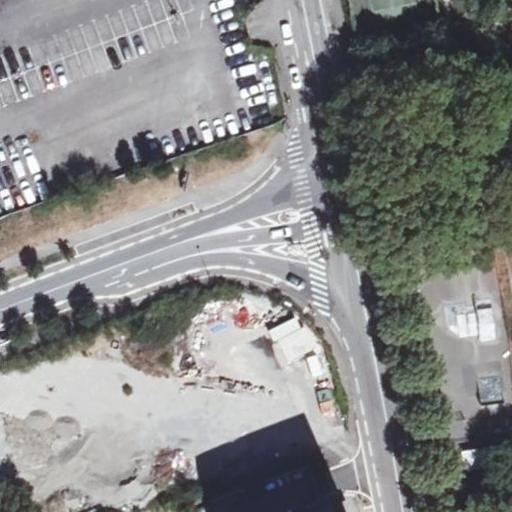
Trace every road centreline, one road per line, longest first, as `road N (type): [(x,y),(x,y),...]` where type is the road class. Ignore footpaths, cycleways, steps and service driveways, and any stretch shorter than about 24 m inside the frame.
road 1 (unknown): [(342,454),(254,375),(143,318),(73,311)]
road 2 (unknown): [(0,134),(194,60),(204,28),(198,0)]
road 3 (secondary): [(0,313),(197,246)]
road 4 (secondary): [(393,459),(359,297)]
road 5 (secondary): [(335,166),(197,246)]
road 6 (residential): [(245,511),(393,459)]
road 7 (tertiary): [(467,166),(429,173),(345,219)]
road 8 (secondary): [(236,249),(359,297)]
road 9 (residential): [(420,146),(315,68)]
